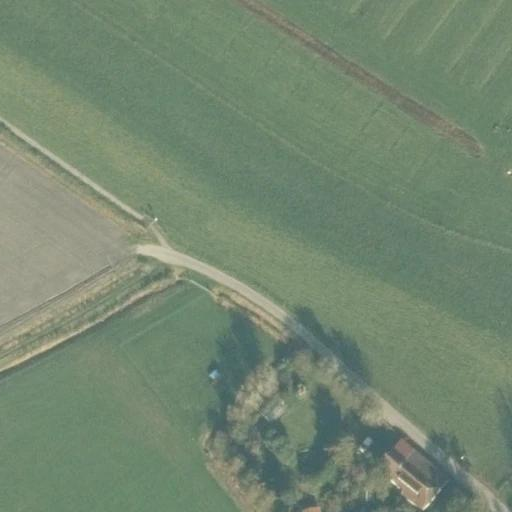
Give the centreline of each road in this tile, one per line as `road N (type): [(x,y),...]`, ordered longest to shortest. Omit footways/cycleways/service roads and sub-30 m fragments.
road 1 (unclassified): [(498,511),(270,307),(165,259)]
road 2 (track): [(0,362),(156,274),(165,259)]
